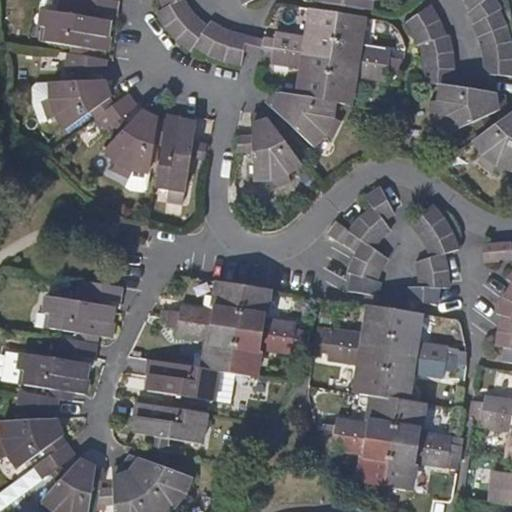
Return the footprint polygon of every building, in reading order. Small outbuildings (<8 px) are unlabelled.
[(71,54),(92,57),(94,49),(106,51),(108,36),(105,35),(107,21),(90,18),(91,11),(115,14),(116,12),(116,0),(77,0),(76,16),(43,11),(40,25),(43,27),(41,40),(72,45),(71,54)] [(157,12),(166,27),(189,9),(183,0),(179,0),(164,8),(157,12)] [(160,0),(164,8),(179,0),(160,0)] [(342,0),(342,6),(363,9),(364,0),(342,0)] [(463,0),(472,9),(482,0),(463,0)] [(499,8),(493,0),(482,0),(472,9),(469,12),(475,23),(497,9),(499,8)] [(412,32),(436,19),(428,6),(405,22),(412,32)] [(189,9),(166,27),(178,39),(198,18),(189,9)] [(497,9),(475,23),(473,25),(478,36),(504,26),(497,9)] [(330,58),(338,13),(316,10),(314,24),(309,24),(307,39),(274,34),(273,39),(263,37),(262,47),(330,58)] [(330,58),(398,69),(399,60),(390,58),(390,53),(359,48),(362,33),(356,32),(359,17),(338,13),(330,58)] [(207,26),(198,18),(178,39),(190,49),(193,44),(207,26)] [(436,19),(412,32),(417,44),(419,44),(444,36),(436,19)] [(207,26),(193,44),(208,53),(221,28),(210,21),(207,26)] [(504,26),(478,36),(482,48),(509,42),(504,26)] [(233,34),(221,28),(208,53),(224,60),(233,34)] [(245,36),(233,34),(224,60),(240,64),(245,36)] [(447,36),(444,36),(419,44),(423,56),(450,51),(447,36)] [(509,42),(482,48),(484,61),(511,59),(509,42)] [(323,100),(330,58),(262,47),(261,54),(270,56),(270,63),(302,69),(300,84),(304,85),(303,97),(323,100)] [(451,68),(450,51),(423,56),(423,68),(451,68)] [(92,57),(71,54),(68,53),(66,68),(77,70),(77,81),(37,83),(30,91),(31,104),(37,121),(57,116),(65,129),(92,110),(97,117),(114,104),(106,94),(102,81),(85,81),(85,71),(104,74),(106,59),(92,57)] [(398,69),(330,58),(323,100),(334,102),(345,104),(346,92),(352,93),(355,78),(385,83),(386,75),(397,77),(398,69)] [(511,68),(511,59),(484,61),(484,74),(511,76),(511,68)] [(451,68),(423,68),(423,82),(440,85),(451,86),(451,68)] [(503,95),(451,86),(440,85),(439,102),(430,103),(432,121),(441,120),(448,134),(472,123),(479,135),(492,126),(487,116),(508,106),(504,107),(503,95)] [(334,102),(323,100),(303,97),(272,92),(267,102),(281,118),(273,125),(272,126),(280,138),(281,137),(292,127),(312,146),(324,134),(331,139),(339,122),(331,118),(334,102)] [(124,96),(114,104),(97,117),(105,129),(115,122),(123,130),(105,150),(116,161),(112,168),(129,178),(135,168),(149,170),(154,141),(162,142),(164,137),(166,121),(156,120),(140,112),(129,123),(122,117),(137,106),(136,104),(128,94),(124,96)] [(511,111),(492,126),(479,135),(473,140),(483,154),(477,161),(491,172),(498,165),(511,171),(511,170),(511,111)] [(300,163),(281,137),(280,138),(272,126),(273,125),(264,113),(262,113),(251,117),(251,137),(239,137),(237,151),(239,152),(252,152),(254,179),(270,179),(272,187),(290,182),(287,172),(300,163)] [(166,117),(166,121),(164,137),(162,142),(157,177),(170,180),(169,187),(184,190),(190,156),(204,158),(206,144),(192,142),(195,124),(181,122),(179,119),(166,117)] [(372,207),(382,220),(393,213),(380,188),(365,197),(372,207)] [(411,226),(419,235),(442,219),(431,206),(411,226)] [(382,220),(372,207),(359,217),(378,238),(389,230),(382,220)] [(349,232),(363,242),(372,247),(378,238),(359,217),(348,231),(349,232)] [(442,219),(419,235),(425,245),(451,233),(442,219)] [(349,232),(348,231),(338,224),(329,236),(341,244),(349,232)] [(425,245),(430,258),(443,254),(458,249),(451,233),(425,245)] [(372,247),(363,242),(354,256),(380,269),(387,258),(372,247)] [(511,257),(511,244),(482,246),(483,260),(511,257)] [(446,272),(443,254),(430,258),(416,262),(418,275),(446,272)] [(380,269),(354,256),(348,272),(352,274),(375,281),(380,269)] [(418,275),(419,288),(438,289),(447,289),(446,272),(418,275)] [(375,281),(352,274),(348,291),(375,296),(378,282),(375,281)] [(77,332),(75,341),(96,344),(97,337),(111,338),(113,324),(110,323),(113,308),(95,305),(96,298),(120,302),(122,286),(117,285),(84,280),(81,303),(47,298),(45,312),(47,313),(45,327),(77,332)] [(235,329),(242,285),(222,282),(219,296),(215,295),(212,311),(179,305),(178,312),(169,311),(167,318),(235,329)] [(265,289),(242,285),(235,329),(304,340),(305,332),(294,331),(295,324),(265,319),(267,304),(263,304),(265,289)] [(437,305),(438,289),(419,288),(410,288),(409,301),(437,305)] [(511,301),(504,298),(497,313),(502,315),(511,318),(511,301)] [(387,353),(394,310),(373,307),(371,321),(367,321),(364,335),(330,329),(329,336),(319,335),(318,343),(387,353)] [(394,310),(387,353),(454,364),(456,356),(445,355),(446,348),(415,343),(417,329),(413,328),(415,314),(394,310)] [(511,318),(502,315),(498,332),(511,333),(511,318)] [(235,329),(167,318),(166,327),(176,329),(175,336),(207,341),(204,356),(210,357),(208,370),(210,370),(228,374),(235,329)] [(303,349),(304,340),(235,329),(228,374),(250,378),(253,364),(258,365),(261,349),(290,354),(292,347),(303,349)] [(511,348),(511,333),(498,332),(496,347),(505,348),(511,348)] [(96,344),(75,341),(59,338),(55,359),(22,354),(21,355),(19,369),(22,370),(21,383),(50,388),(49,397),(59,398),(70,400),(72,392),(86,394),(87,379),(85,379),(87,364),(70,361),(71,354),(94,358),(96,344)] [(360,394),(378,396),(380,397),(387,353),(318,343),(317,351),(326,352),(326,360),(359,365),(357,380),(361,381),(360,394)] [(511,348),(505,348),(503,362),(511,363),(511,348)] [(21,355),(6,353),(2,381),(21,383),(22,370),(19,369),(21,355)] [(453,372),(454,364),(387,353),(380,397),(398,399),(401,400),(403,388),(408,389),(411,373),(442,379),(443,371),(453,372)] [(208,384),(210,370),(208,370),(150,359),(147,375),(150,375),(147,391),(165,394),(163,407),(178,409),(180,396),(212,402),(214,385),(208,384)] [(59,398),(49,397),(20,392),(18,407),(29,409),(30,420),(2,422),(3,438),(0,438),(0,455),(1,458),(10,454),(19,467),(44,449),(49,456),(67,444),(61,437),(55,420),(39,420),(39,410),(56,413),(59,398)] [(398,399),(380,397),(378,396),(376,410),(370,410),(368,425),(335,420),(334,426),(324,425),(323,433),(391,444),(398,399)] [(471,401),(470,409),(511,416),(511,401),(483,397),(482,402),(476,402),(471,401)] [(401,400),(398,399),(391,444),(458,454),(459,446),(450,445),(450,438),(422,433),(424,418),(418,417),(420,403),(401,400)] [(150,450),(153,450),(165,452),(167,438),(200,444),(203,428),(195,427),(198,413),(178,409),(163,407),(137,403),(134,418),(137,419),(135,432),(152,436),(150,450)] [(511,460),(511,416),(470,409),(469,418),(474,419),(479,419),(479,426),(510,431),(508,446),(511,447),(511,451),(510,461),(511,460)] [(384,487),(391,444),(323,433),(322,441),(330,442),(330,449),(363,454),(360,470),(366,471),(364,483),(384,487)] [(88,511),(91,490),(100,490),(103,470),(93,468),(79,461),(67,473),(60,466),(74,455),(73,453),(67,444),(49,456),(35,466),(43,478),(53,471),(61,479),(43,499),(55,510),(54,511),(88,511)] [(457,463),(458,454),(391,444),(384,487),(407,491),(409,478),(414,479),(417,464),(446,468),(447,461),(457,463)] [(130,456),(123,465),(156,511),(165,511),(173,507),(179,511),(180,511),(190,498),(184,493),(188,478),(163,468),(168,453),(165,452),(153,450),(149,463),(130,456)] [(156,511),(123,465),(112,468),(112,489),(100,490),(98,504),(114,504),(113,511),(156,511)] [(511,474),(495,472),(493,488),(501,490),(499,504),(511,505),(511,474)] [(4,489),(17,511),(22,511),(41,501),(26,476),(4,489)]
